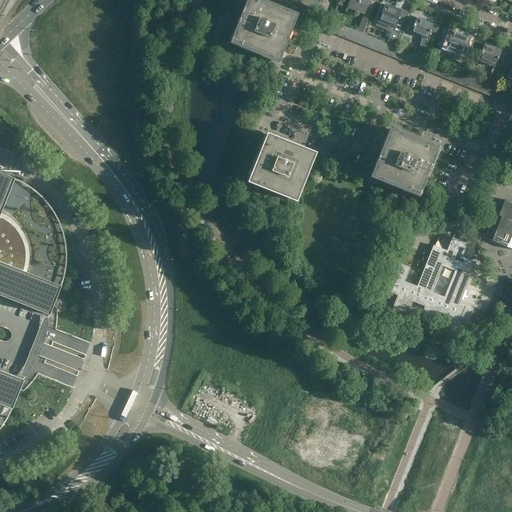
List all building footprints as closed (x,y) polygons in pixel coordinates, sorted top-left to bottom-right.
[(286,40),(294,19),(296,15),(294,14),(289,12),(283,10),(277,7),(272,5),(266,3),(261,1),(258,0),(247,0),(231,43),(277,61),(284,44),(282,43),(284,39),(286,40)] [(283,10),(286,0),(280,0),(277,7),(283,10)] [(289,12),(293,1),(291,0),(286,0),(283,10),(289,12)] [(357,31),(359,31),(363,33),(372,9),(367,7),(369,0),(350,0),(347,7),(364,14),(357,31)] [(294,14),(299,3),(293,1),(289,12),(294,14)] [(300,16),(304,5),(299,3),(294,14),(296,15),(300,16)] [(310,7),(309,7),(304,5),(300,16),(305,19),(310,7)] [(388,43),(392,45),(394,46),(403,23),(397,21),(401,11),(400,11),(385,5),(379,19),(380,20),(380,19),(395,25),(388,43)] [(426,58),(436,33),(435,33),(430,31),(433,24),(416,18),(410,32),(426,39),(420,56),(426,58)] [(338,36),(342,25),(336,23),(332,34),(338,36)] [(343,38),(348,27),(342,25),(338,36),(343,38)] [(349,40),(353,29),(348,27),(343,38),(349,40)] [(354,42),(359,31),(357,31),(353,29),(349,40),(354,42)] [(360,45),(364,34),(363,33),(359,31),(354,42),(360,45)] [(452,32),(450,37),(445,51),(446,52),(447,47),(462,53),(455,70),(458,71),(462,72),(472,48),(466,46),(469,39),(452,32)] [(366,47),(370,36),(364,34),(360,45),(366,47)] [(371,49),(376,38),(370,36),(366,47),(371,49)] [(377,51),(381,40),(376,38),(371,49),(377,51)] [(382,54),(387,42),(381,40),(377,51),(382,54)] [(388,56),(392,45),(388,43),(387,42),(382,54),(388,56)] [(393,58),(398,47),(394,46),(392,45),(388,56),(393,58)] [(493,85),(502,63),(503,61),(498,58),(501,51),(484,45),(478,59),(494,66),(488,83),(492,84),(493,85)] [(399,60),(403,49),(398,47),(393,58),(399,60)] [(405,62),(409,51),(403,49),(399,60),(405,62)] [(410,65),(415,54),(409,51),(405,62),(410,65)] [(416,67),(420,56),(415,54),(410,65),(416,67)] [(421,69),(426,58),(420,56),(416,67),(421,69)] [(432,73),(436,62),(430,60),(426,71),(432,73)] [(437,75),(442,64),(436,62),(432,73),(437,75)] [(443,78),(447,66),(442,64),(437,75),(443,78)] [(448,80),(453,69),(447,66),(443,78),(448,80)] [(458,71),(455,70),(453,69),(448,80),(454,82),(458,71)] [(464,73),(462,72),(458,71),(454,82),(459,84),(464,73)] [(465,86),(469,75),(464,73),(459,84),(465,86)] [(470,89),(475,77),(469,75),(465,86),(470,89)] [(476,91),(481,80),(475,77),(470,89),(476,91)] [(482,93),(486,82),(481,80),(476,91),(482,93)] [(492,84),(488,83),(486,82),(482,93),(487,95),(492,84)] [(497,86),(493,85),(492,84),(487,95),(493,98),(497,86)] [(498,100),(503,89),(497,86),(493,98),(498,100)] [(504,102),(508,91),(503,89),(498,100),(504,102)] [(371,176),(418,195),(436,149),(426,144),(424,148),(418,146),(420,142),(390,130),(380,153),(383,154),(381,159),(378,158),(371,176)] [(315,153),(266,133),(246,182),(296,202),(315,153)] [(0,404),(8,407),(12,409),(24,380),(0,370),(0,295),(49,315),(61,286),(23,271),(24,270),(24,268),(25,266),(25,264),(25,262),(25,259),(26,257),(26,255),(25,253),(25,251),(25,249),(25,248),(24,246),(24,243),(23,241),(22,240),(21,238),(20,236),(19,234),(18,232),(17,230),(16,229),(15,228),(13,226),(12,225),(10,223),(8,222),(7,221),(5,220),(3,219),(1,218),(0,217),(0,215),(15,179),(0,172),(0,404)] [(491,241),(507,247),(509,241),(511,242),(511,204),(504,201),(505,200),(504,200),(498,216),(502,217),(500,222),(500,221),(498,226),(498,227),(492,240),(491,241)] [(433,245),(433,246),(432,250),(431,250),(428,258),(427,260),(428,260),(419,282),(418,282),(417,286),(403,281),(409,268),(395,262),(394,262),(395,262),(390,276),(389,275),(387,281),(390,282),(388,286),(387,286),(385,290),(383,289),(383,290),(398,296),(392,309),(407,315),(407,314),(406,314),(411,301),(425,306),(420,320),(419,319),(419,320),(434,326),(434,325),(439,312),(452,317),(447,330),(446,331),(462,337),(462,336),(461,336),(466,323),(469,318),(472,309),(473,309),(458,303),(469,276),(471,271),(469,270),(470,266),(471,267),(473,262),(475,263),(476,262),(461,256),(466,243),(467,244),(467,243),(452,237),(452,238),(447,251),(433,245)]
